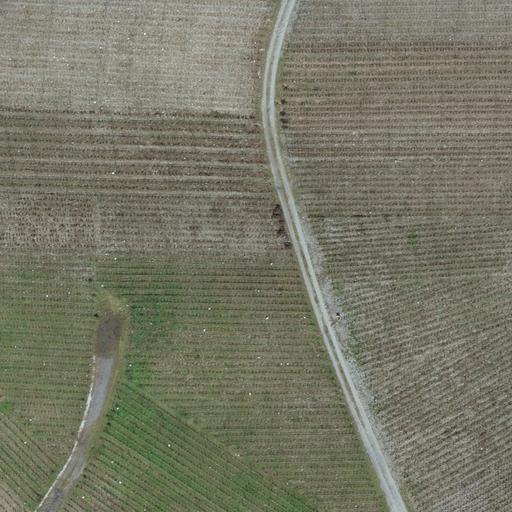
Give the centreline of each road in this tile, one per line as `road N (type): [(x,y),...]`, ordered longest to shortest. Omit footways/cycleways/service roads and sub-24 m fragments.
road 1 (track): [(295,0),(273,56),(270,109),(321,304),(402,511)]
road 2 (track): [(53,511),(81,473),(121,318)]
